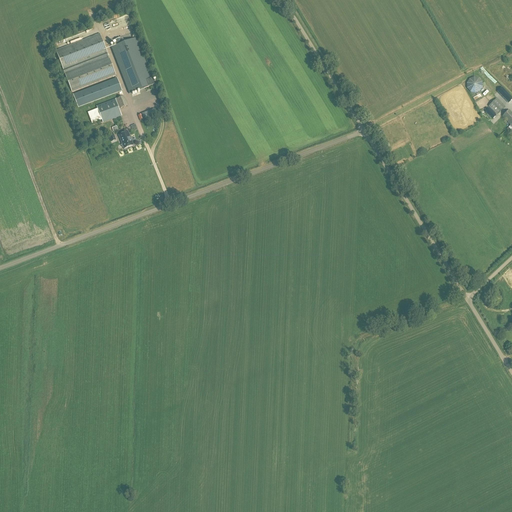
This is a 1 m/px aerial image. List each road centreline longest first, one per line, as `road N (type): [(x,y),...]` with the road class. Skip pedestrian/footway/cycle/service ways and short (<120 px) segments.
road 1 (unclassified): [(0,268),(363,131)]
road 2 (unclassified): [(467,299),(363,131)]
road 3 (track): [(58,246),(0,89)]
road 4 (unclassified): [(363,131),(282,0)]
